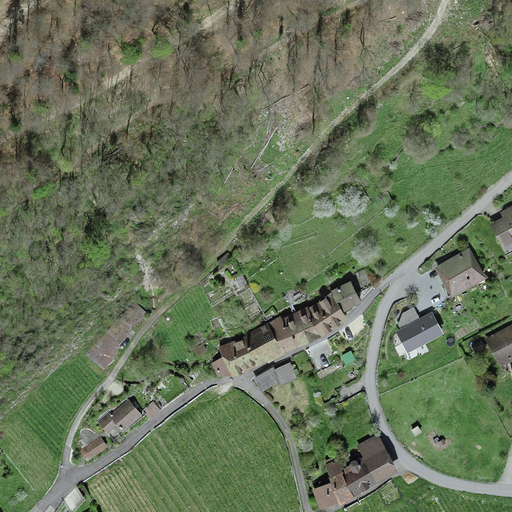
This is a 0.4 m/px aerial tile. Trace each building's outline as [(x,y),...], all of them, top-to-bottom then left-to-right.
[(511,207),(504,212),(509,221),(495,228),(504,244),(511,239),(511,207)] [(459,289),(483,276),(468,250),(438,267),(449,287),(456,283),(459,289)] [(365,267),(349,276),(351,281),(352,281),(356,290),(373,283),(365,267)] [(333,290),(337,297),(342,308),(360,298),(356,290),(352,281),(351,281),(333,290)] [(344,311),(342,308),(337,297),(308,309),(322,332),(339,319),(345,313),(344,311)] [(147,316),(134,304),(87,353),(104,370),(114,360),(119,346),(147,316)] [(281,316),(296,343),(322,332),(308,309),(307,308),(281,316)] [(267,324),(283,348),(296,343),(281,316),(267,324)] [(438,334),(429,319),(401,334),(409,350),(438,334)] [(246,337),(257,360),(283,348),(267,324),(245,336),(246,337)] [(490,339),(502,361),(511,355),(511,328),(511,327),(490,339)] [(233,372),(257,360),(246,337),(219,347),(224,355),(214,361),(221,375),(234,373),(233,372)] [(355,360),(351,353),(343,358),(347,365),(355,360)] [(294,376),(289,366),(279,371),(284,381),(294,376)] [(273,372),(259,381),(264,390),(279,381),(273,372)] [(135,416),(140,412),(130,400),(112,414),(109,411),(99,420),(106,429),(116,421),(122,428),(131,421),(128,418),(133,414),(135,416)] [(144,409),(152,419),(162,410),(153,401),(144,409)] [(100,437),(83,448),(88,456),(105,445),(100,437)] [(365,459),(341,471),(352,494),(365,487),(378,478),(376,476),(393,467),(378,437),(359,447),(365,459)] [(340,501),(352,494),(341,471),(340,468),(342,466),(340,459),(327,465),(331,475),(330,475),(332,482),(328,483),(327,480),(320,482),(322,485),(315,487),(322,505),(339,500),(340,501)] [(83,497),(77,487),(65,500),(71,507),(83,497)]
